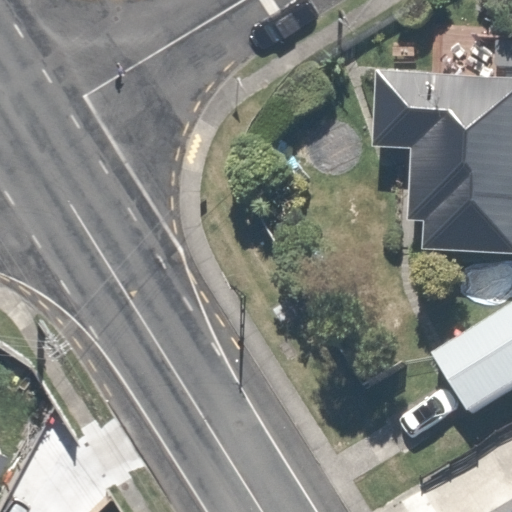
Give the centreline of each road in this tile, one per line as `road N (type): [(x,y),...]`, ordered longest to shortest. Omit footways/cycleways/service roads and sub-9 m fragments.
road 1 (secondary): [(27,135),(261,511)]
road 2 (residential): [(243,0),(27,135)]
